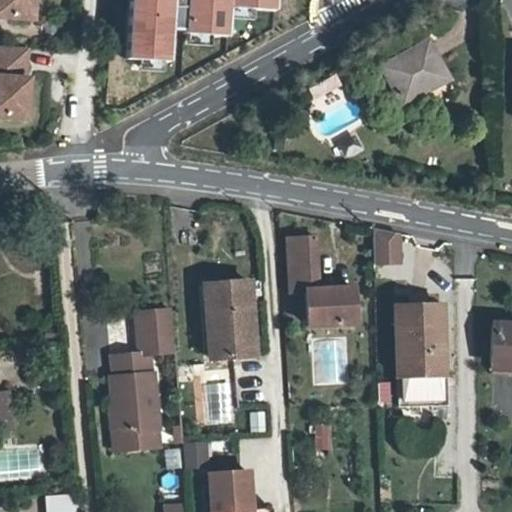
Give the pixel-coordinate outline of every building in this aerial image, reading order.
[(0,0),(0,21),(35,24),(36,0),(0,0)] [(132,0),(129,59),(170,62),(172,30),(184,30),(184,34),(227,37),(229,8),(274,11),(274,0),(132,0)] [(228,32),(226,46),(257,51),(259,36),(228,32)] [(426,42),(379,69),(401,105),(448,79),(426,42)] [(26,86),(29,54),(0,52),(0,122),(28,125),(31,86),(26,86)] [(348,100),(342,102),(333,78),(308,87),(323,129),(354,118),(348,100)] [(371,268),(399,268),(399,232),(371,231),(371,268)] [(348,295),(348,286),(331,286),(328,233),(298,234),(300,288),(313,288),(315,324),(364,323),(363,295),(348,295)] [(50,294),(46,268),(28,271),(33,297),(50,294)] [(208,330),(214,329),(216,357),(254,354),(249,279),(205,281),(208,330)] [(363,286),(348,286),(348,295),(363,295),(363,286)] [(433,373),(436,373),(434,302),(419,302),(418,292),(401,291),(401,303),(392,302),(396,403),(434,402),(433,373)] [(137,310),(140,350),(151,349),(175,348),(172,308),(137,310)] [(511,322),(493,323),(492,370),(511,370),(511,322)] [(111,374),(113,402),(120,402),(121,426),(157,424),(151,349),(140,350),(113,352),(115,374),(111,374)] [(445,373),(436,373),(433,373),(434,402),(446,403),(445,373)] [(0,414),(10,413),(6,379),(0,379),(0,414)] [(109,428),(111,428),(121,426),(120,402),(113,402),(108,403),(109,428)] [(247,433),(264,433),(264,412),(248,411),(247,433)] [(159,441),(157,424),(121,426),(111,428),(113,444),(159,441)] [(313,426),(312,449),(327,449),(328,426),(313,426)] [(181,469),(206,470),(206,444),(182,443),(181,469)] [(252,511),(250,473),(211,475),(212,511),(265,511),(252,511)] [(72,482),(44,484),(45,505),(74,503),(72,482)] [(181,511),(181,502),(161,503),(161,511),(181,511)]
